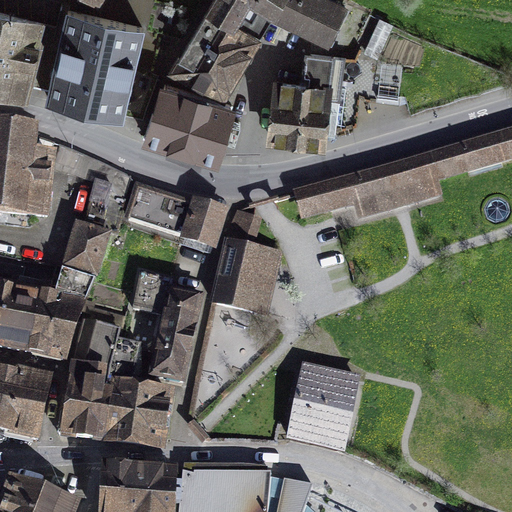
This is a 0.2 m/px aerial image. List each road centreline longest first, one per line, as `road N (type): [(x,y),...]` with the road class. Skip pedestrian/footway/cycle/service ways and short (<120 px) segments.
road 1 (secondary): [(511,113),(314,171),(224,181),(0,112)]
road 2 (secondary): [(409,511),(371,482),(274,455),(0,459)]
